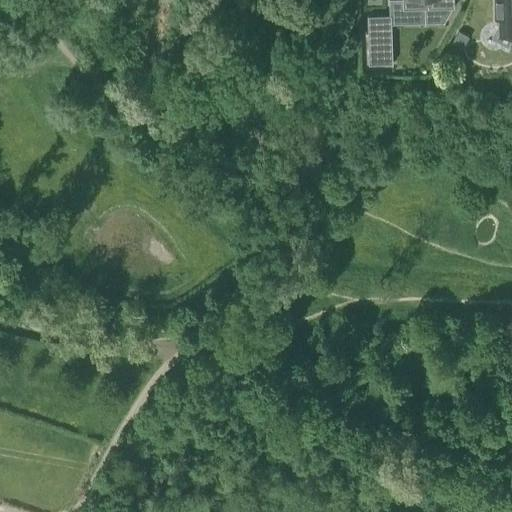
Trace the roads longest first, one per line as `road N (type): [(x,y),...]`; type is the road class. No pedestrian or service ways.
road 1 (residential): [(82,511),(103,463),(163,370),(281,278),(313,229),(304,0)]
road 2 (track): [(40,0),(70,58),(144,124),(222,168),(317,192)]
road 3 (track): [(281,278),(342,305),(511,302)]
road 4 (track): [(0,323),(181,354)]
